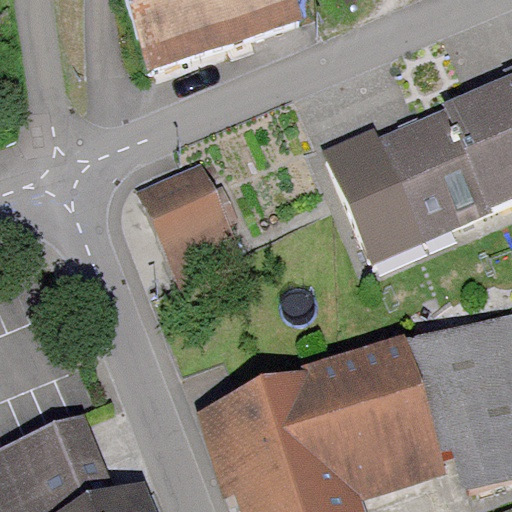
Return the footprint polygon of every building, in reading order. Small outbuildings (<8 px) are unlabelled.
[(284,0),(124,0),(155,94),(300,47),(284,0)] [(376,146),(326,168),(376,279),(511,218),(511,87),(511,88),(511,90),(511,96),(483,109),(380,155),(376,146)] [(200,173),(139,202),(182,293),(241,266),(227,236),(243,229),(226,193),(212,199),(200,173)] [(308,400),(197,436),(221,511),(389,511),(450,492),(456,511),(472,511),(511,499),(511,330),(409,364),(408,359),(306,393),(308,400)] [(145,511),(142,505),(126,511),(120,511),(85,432),(0,469),(0,511),(145,511)]
